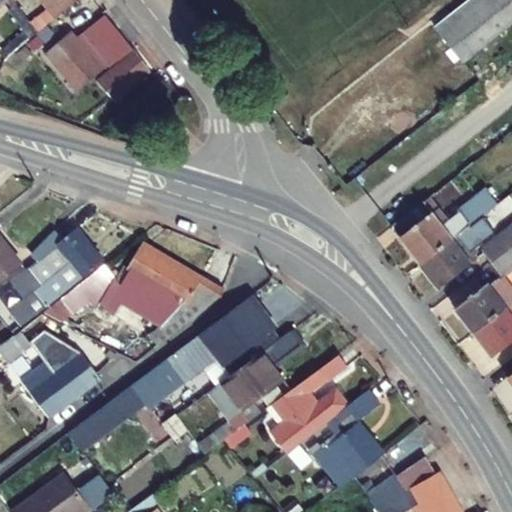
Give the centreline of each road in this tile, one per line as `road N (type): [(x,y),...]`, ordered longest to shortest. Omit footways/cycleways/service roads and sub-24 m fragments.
road 1 (secondary): [(511,495),(470,421),(390,314),(332,255),(234,205)]
road 2 (secondary): [(234,205),(0,134)]
road 3 (residential): [(147,0),(228,101),(239,151),(234,205)]
